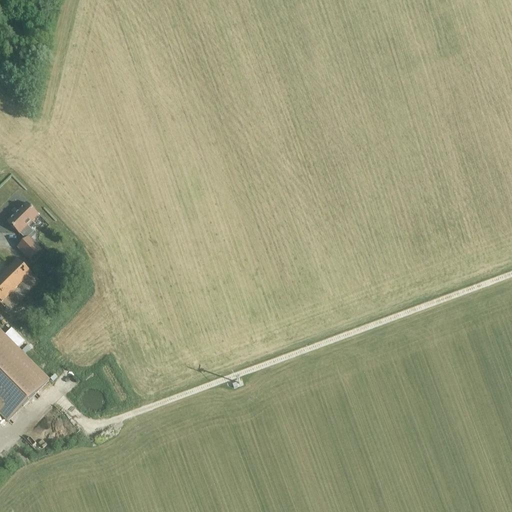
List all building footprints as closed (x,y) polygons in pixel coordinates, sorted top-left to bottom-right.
[(39,216),(27,204),(7,223),(19,235),(20,235),(25,240),(17,249),(29,261),(40,250),(29,238),(34,233),(28,227),(39,216)] [(37,284),(16,262),(0,277),(0,305),(7,313),(37,284)] [(46,272),(53,279),(59,272),(52,265),(46,272)] [(4,337),(0,332),(0,413),(8,422),(49,382),(17,350),(25,343),(12,329),(4,337)] [(28,346),(22,352),(24,355),(30,349),(28,346)]
